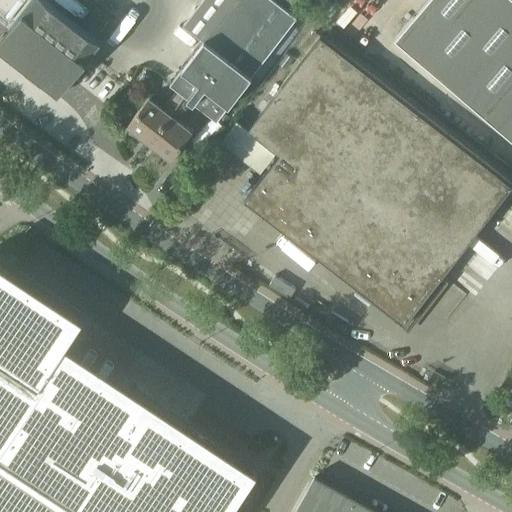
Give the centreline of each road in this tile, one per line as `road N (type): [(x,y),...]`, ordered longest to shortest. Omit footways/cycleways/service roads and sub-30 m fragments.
road 1 (unclassified): [(362,365),(0,123)]
road 2 (unclassified): [(0,182),(337,407)]
road 3 (unclassified): [(337,407),(511,509)]
road 4 (unclassified): [(511,448),(362,365)]
road 5 (unclassified): [(277,511),(337,407)]
